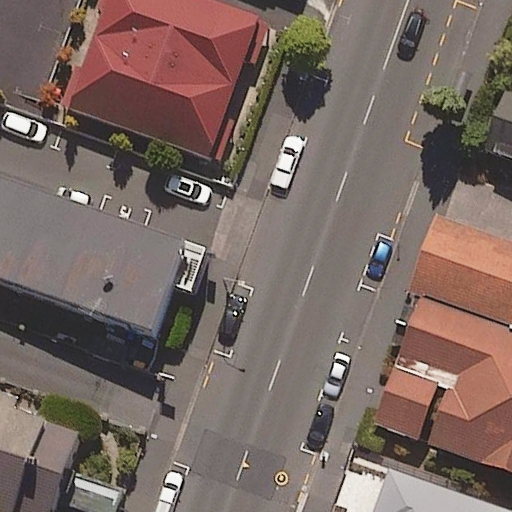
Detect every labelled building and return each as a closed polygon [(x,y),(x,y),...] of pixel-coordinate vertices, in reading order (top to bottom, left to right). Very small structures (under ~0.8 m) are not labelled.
[(260,18),(210,0),(106,0),(67,108),(210,159),(260,18)] [(202,258),(0,184),(0,284),(169,346),(202,258)] [(511,230),(468,214),(440,289),(511,315),(511,230)] [(511,315),(440,289),(391,417),(511,462),(511,315)] [(19,412),(0,405),(0,511),(60,511),(82,452),(13,427),(19,412)] [(511,511),(392,469),(377,511),(511,511)] [(116,511),(123,492),(90,481),(79,511),(116,511)]
